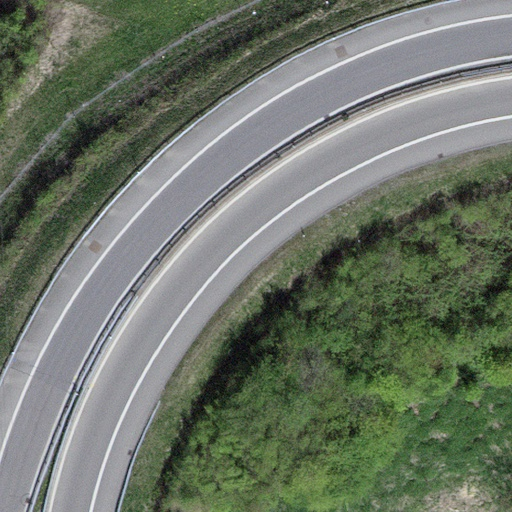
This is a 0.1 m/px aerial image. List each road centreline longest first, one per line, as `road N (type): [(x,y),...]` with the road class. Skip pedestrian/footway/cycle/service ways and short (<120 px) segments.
road 1 (motorway): [(511,32),(420,52),(338,84),(193,181),(123,257),(62,351),(1,511)]
road 2 (motorway): [(75,511),(101,426),(134,358),(223,242),(336,160),(445,117),(511,103)]
